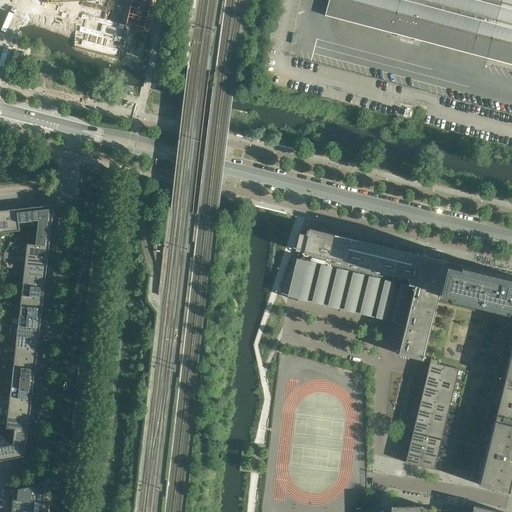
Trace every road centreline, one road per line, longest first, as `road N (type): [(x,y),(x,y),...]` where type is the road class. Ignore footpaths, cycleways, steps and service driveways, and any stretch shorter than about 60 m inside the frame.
road 1 (tertiary): [(505,236),(77,131)]
road 2 (residential): [(0,472),(34,463),(67,189)]
road 3 (residential): [(377,511),(383,484),(394,481),(511,502)]
